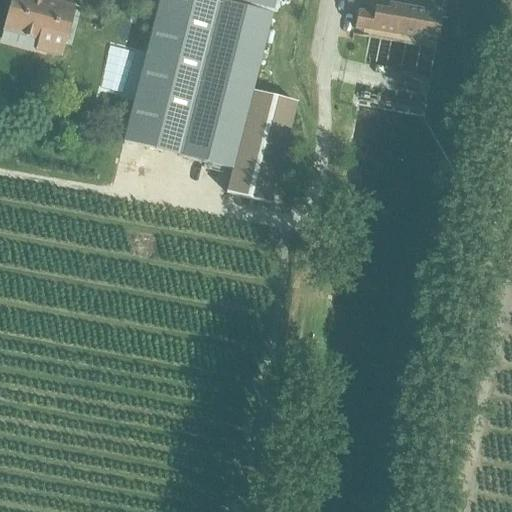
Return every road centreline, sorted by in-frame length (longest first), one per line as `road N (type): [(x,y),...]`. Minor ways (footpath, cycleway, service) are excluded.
road 1 (track): [(302,221),(257,511)]
road 2 (unclassified): [(335,0),(323,58),(320,193),(302,221)]
